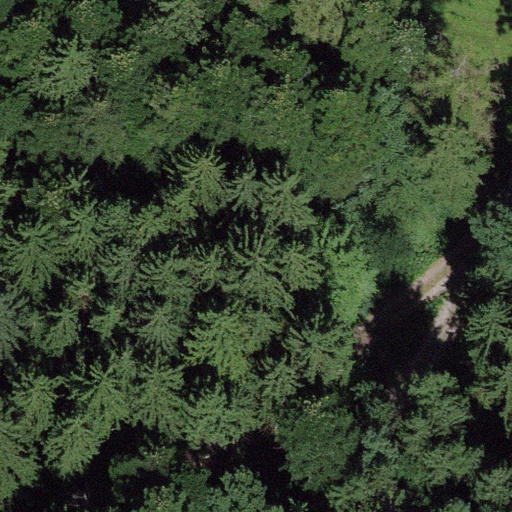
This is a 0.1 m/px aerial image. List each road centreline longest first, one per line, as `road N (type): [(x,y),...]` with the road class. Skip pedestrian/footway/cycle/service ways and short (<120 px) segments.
road 1 (track): [(135,511),(319,394),(484,243),(511,197)]
road 2 (track): [(317,511),(484,243)]
